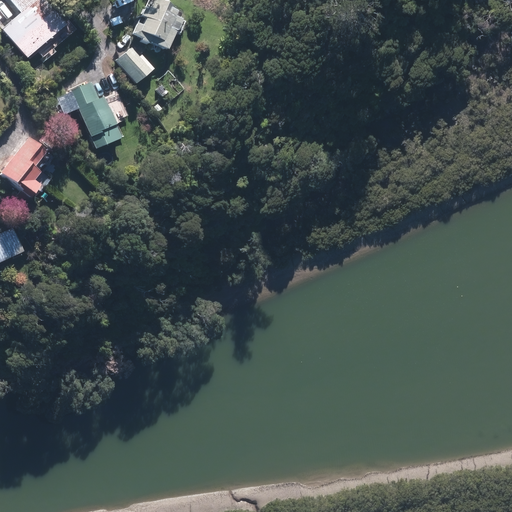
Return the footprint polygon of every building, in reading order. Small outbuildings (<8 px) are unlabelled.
[(62,27),(38,0),(3,0),(18,16),(0,31),(0,33),(23,60),(62,27)] [(149,0),(146,0),(128,38),(161,54),(170,35),(174,36),(180,24),(176,22),(180,15),(149,0)] [(136,60),(128,51),(114,62),(131,85),(149,71),(139,58),(136,60)] [(183,90),(166,70),(155,80),(160,86),(153,91),(165,105),(183,90)] [(88,85),(68,93),(91,151),(117,141),(100,100),(95,102),(88,85)] [(22,142),(0,169),(0,180),(24,201),(33,189),(28,185),(34,177),(28,172),(41,156),(22,142)] [(0,263),(15,257),(5,235),(0,237),(0,263)]
